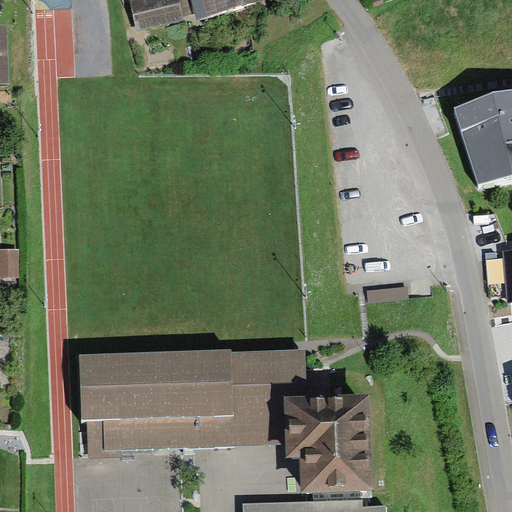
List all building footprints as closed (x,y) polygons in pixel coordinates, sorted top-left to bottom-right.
[(176,0),(148,0),(131,4),(137,33),(182,24),(176,0)] [(190,0),(196,21),(262,3),(261,0),(190,0)] [(6,31),(0,30),(0,88),(9,88),(6,31)] [(490,102),(452,114),(476,188),(511,182),(511,99),(509,99),(490,102)] [(18,252),(0,252),(0,280),(18,280),(18,252)] [(301,352),(82,361),(85,450),(290,441),(289,406),(310,405),(309,380),(308,352),(301,352)] [(310,405),(289,406),(290,441),(291,463),(299,463),(301,500),(370,498),(367,403),(310,405)]
